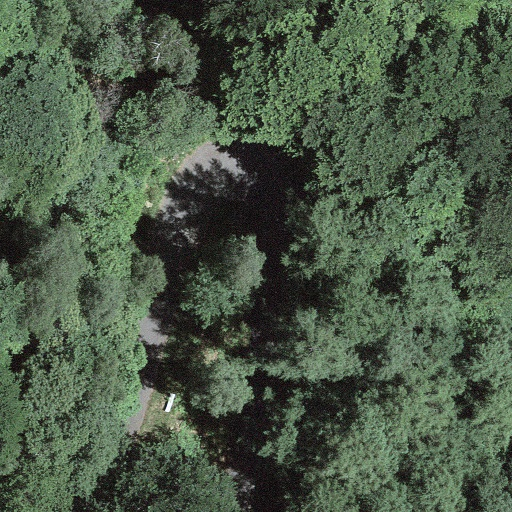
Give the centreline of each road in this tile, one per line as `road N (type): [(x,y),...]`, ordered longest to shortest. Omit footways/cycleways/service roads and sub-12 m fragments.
road 1 (unclassified): [(240,511),(285,219),(271,169),(253,158),(226,162),(205,178),(105,477),(86,511)]
road 2 (track): [(213,0),(253,158)]
